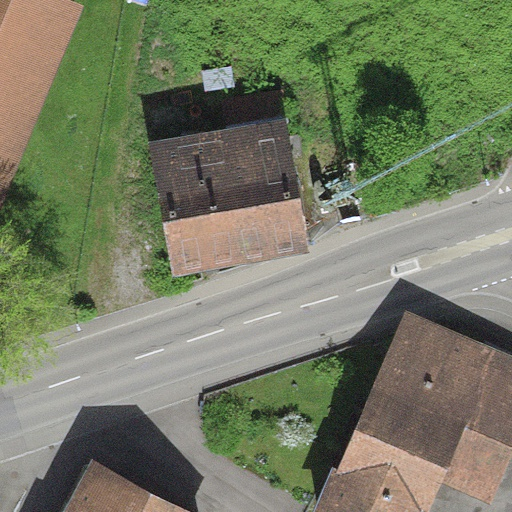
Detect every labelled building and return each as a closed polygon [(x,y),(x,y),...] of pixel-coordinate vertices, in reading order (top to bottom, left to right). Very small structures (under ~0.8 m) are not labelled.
[(0,0),(0,175),(69,8),(49,0),(0,0)] [(235,257),(302,246),(281,126),(215,137),(235,257)] [(169,268),(235,257),(215,137),(149,148),(169,268)] [(511,365),(423,326),(414,345),(393,335),(315,511),(414,511),(438,458),(493,483),(511,440),(511,388),(511,385),(511,365)] [(166,511),(90,471),(68,511),(166,511)]
